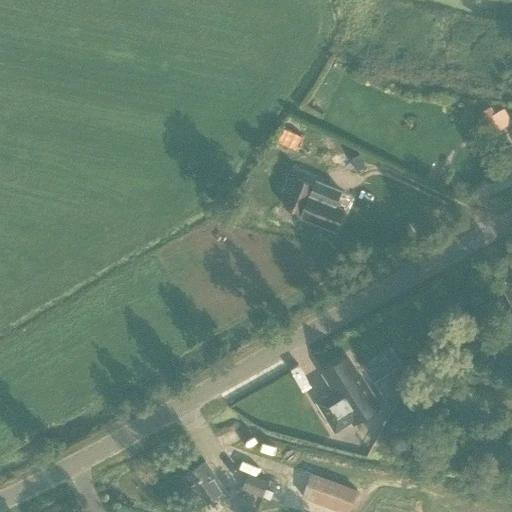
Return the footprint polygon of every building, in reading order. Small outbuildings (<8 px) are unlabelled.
[(472,74),(494,83),(507,48),(485,40),(472,74)] [(480,113),(493,136),(509,127),(500,111),(496,113),(492,106),(480,113)] [(302,137),(283,128),(274,146),(294,155),(302,137)] [(336,231),(344,210),(335,206),(340,191),(315,181),(313,185),(296,178),(285,207),(301,214),(300,217),(336,231)] [(511,278),(501,284),(511,304),(511,278)] [(359,372),(349,356),(321,373),(333,392),(316,403),(335,433),(351,423),(353,426),(382,407),(360,372),(359,372)] [(389,408),(407,379),(397,362),(371,378),(389,408)] [(262,394),(252,401),(259,412),(269,405),(262,394)] [(227,491),(206,461),(183,476),(204,507),(227,491)] [(349,511),(358,490),(311,472),(301,497),(340,511),(349,511)] [(242,490),(262,497),(268,480),(248,473),(242,490)]
